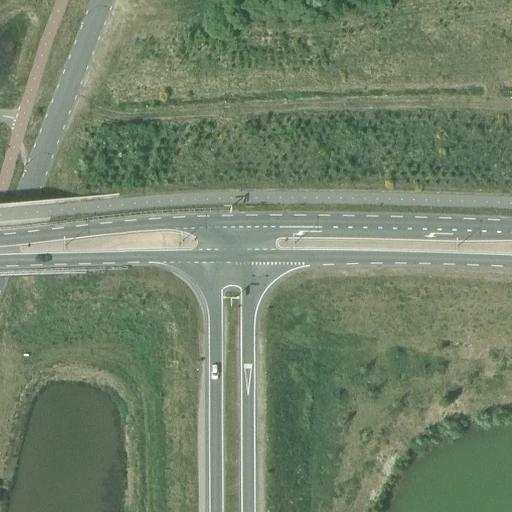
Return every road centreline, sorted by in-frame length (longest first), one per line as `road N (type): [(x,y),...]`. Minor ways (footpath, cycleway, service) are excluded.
road 1 (tertiary): [(0,264),(99,0)]
road 2 (secondary): [(511,233),(231,227)]
road 3 (secondary): [(247,258),(511,263)]
road 4 (trunk): [(243,511),(247,258)]
road 5 (trunk): [(211,258),(213,511)]
road 6 (tertiary): [(231,227),(0,239)]
road 7 (tertiary): [(0,262),(211,258)]
